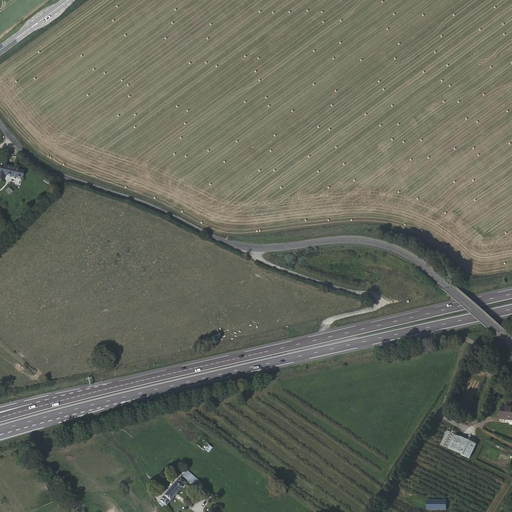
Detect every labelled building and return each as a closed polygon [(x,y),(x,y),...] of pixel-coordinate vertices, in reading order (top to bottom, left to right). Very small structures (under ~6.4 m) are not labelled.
[(22,171),(0,165),(0,180),(2,181),(3,176),(20,180),(22,171)] [(511,409),(501,408),(499,419),(511,420),(511,409)] [(457,452),(463,438),(454,434),(448,448),(457,452)] [(476,444),(463,438),(457,452),(469,458),(476,444)] [(187,471),(183,476),(199,491),(204,485),(187,471)] [(166,506),(186,484),(188,481),(182,476),(160,501),(166,506)] [(186,484),(200,495),(202,493),(188,481),(186,484)] [(447,511),(447,500),(427,500),(427,511),(447,511)]
